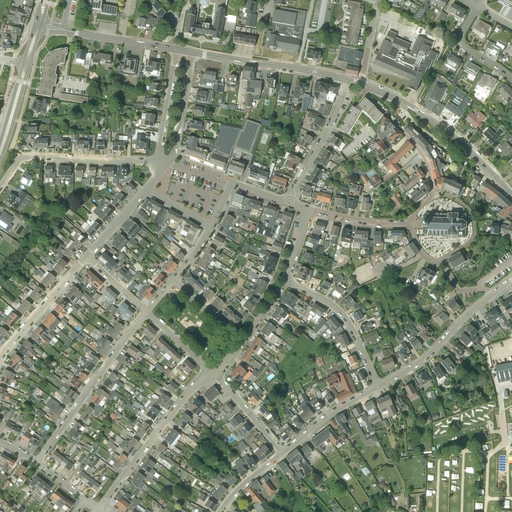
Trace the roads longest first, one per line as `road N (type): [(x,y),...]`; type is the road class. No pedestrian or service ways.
road 1 (residential): [(36,462),(146,311)]
road 2 (residential): [(97,510),(186,392),(211,372)]
road 3 (tertiary): [(348,80),(191,52)]
road 4 (residential): [(378,385),(338,309),(285,280)]
road 5 (residential): [(378,385),(426,356),(491,295)]
road 6 (residential): [(163,163),(20,158)]
road 7 (residential): [(348,80),(287,202)]
road 8 (residential): [(0,358),(86,257)]
road 9 (residential): [(365,86),(420,152),(433,190)]
